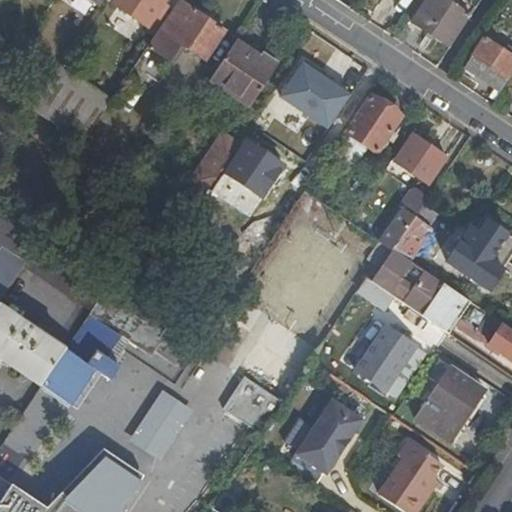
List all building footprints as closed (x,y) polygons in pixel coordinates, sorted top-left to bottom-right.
[(147,27),(164,0),(112,0),(112,1),(113,4),(147,27)] [(224,32),(178,0),(158,31),(183,47),(203,61),(224,32)] [(469,15),(444,0),(425,0),(411,23),(448,46),(469,15)] [(465,0),(444,0),(469,15),(474,6),(465,0)] [(183,47),(158,31),(137,62),(162,78),(183,47)] [(499,90),(511,70),(511,50),(505,46),(502,51),(483,38),(464,67),(499,90)] [(259,57),(235,42),(209,80),(249,108),(277,66),(261,55),(259,57)] [(83,142),(112,99),(61,64),(42,93),(32,107),(83,142)] [(0,102),(23,117),(39,93),(0,67),(0,102)] [(375,154),(400,118),(369,97),(344,133),(375,154)] [(428,184),(446,158),(411,135),(391,166),(396,169),(399,164),(428,184)] [(204,195),(238,145),(222,136),(189,184),(204,195)] [(260,199),(283,168),(246,142),(224,174),(260,199)] [(423,205),(428,199),(414,190),(378,244),(391,252),(392,251),(423,205)] [(25,233),(36,239),(58,208),(45,198),(39,207),(41,209),(25,233)] [(435,214),(423,205),(392,251),(408,262),(431,229),(427,226),(435,214)] [(38,243),(39,242),(36,239),(25,233),(23,231),(22,233),(5,222),(6,220),(0,216),(0,240),(12,249),(15,244),(26,251),(23,256),(28,259),(38,243)] [(488,291),(511,256),(511,238),(491,225),(484,236),(470,226),(445,263),(488,291)] [(90,312),(106,287),(81,271),(38,243),(28,259),(22,267),(90,312)] [(408,262),(392,251),(391,252),(374,277),(370,282),(444,331),(465,301),(408,262)] [(113,274),(122,262),(111,255),(103,267),(113,274)] [(153,353),(169,329),(131,303),(106,287),(90,312),(40,387),(69,407),(84,385),(76,381),(84,369),(91,374),(107,384),(116,370),(103,361),(86,349),(90,344),(93,347),(99,338),(95,335),(102,326),(119,337),(149,358),(153,353)] [(0,360),(38,386),(62,350),(0,307),(0,360)] [(511,361),(511,332),(487,315),(478,328),(492,338),(487,345),(511,361)] [(103,361),(119,337),(102,326),(95,335),(99,338),(93,347),(90,344),(86,349),(103,361)] [(415,348),(383,327),(354,371),(387,392),(415,348)] [(175,367),(191,343),(169,329),(153,353),(175,367)] [(472,384),(448,368),(415,419),(448,442),(482,391),(472,384)] [(84,385),(91,374),(84,369),(76,381),(84,385)] [(282,403),(245,379),(224,411),(228,414),(249,429),(259,436),(282,403)] [(285,468),(314,486),(322,474),(324,476),(360,422),(329,403),(285,468)] [(154,413),(123,459),(145,474),(176,427),(154,413)] [(401,511),(407,511),(441,464),(405,440),(380,477),(387,482),(378,496),(401,511)] [(92,471),(130,495),(131,494),(93,468),(92,471)] [(118,511),(130,495),(92,471),(68,505),(63,511),(118,511)] [(211,509),(215,511),(230,511),(237,501),(223,491),(211,509)] [(0,511),(21,511),(0,497),(0,511)] [(59,500),(47,511),(63,511),(68,505),(59,500)]
